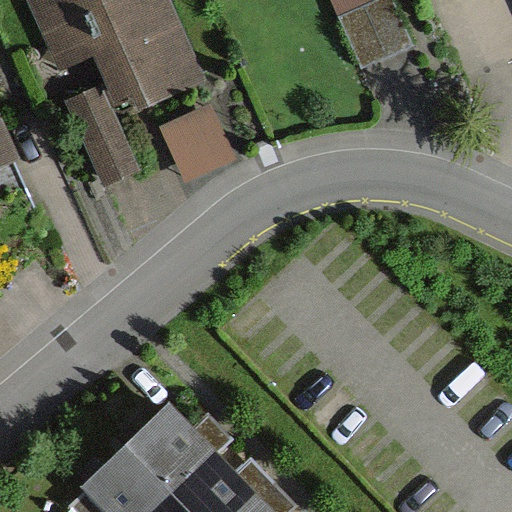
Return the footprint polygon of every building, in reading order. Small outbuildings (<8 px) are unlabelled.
[(98,44),(126,105),(190,77),(156,0),(35,0),(62,60),(92,47),(98,44)] [(128,172),(94,90),(70,100),(104,182),(128,172)] [(211,104),(160,127),(185,182),(237,159),(211,104)] [(0,117),(0,168),(19,159),(0,117)] [(267,511),(240,484),(191,432),(167,408),(85,488),(108,511),(267,511)]
